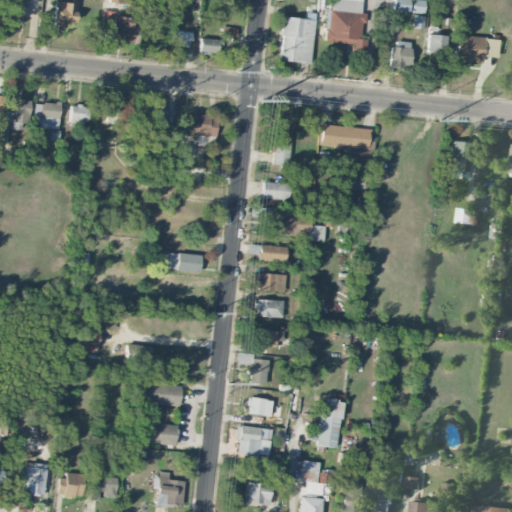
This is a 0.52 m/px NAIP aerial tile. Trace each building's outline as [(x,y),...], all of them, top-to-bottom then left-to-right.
[(20,0),(4,0),(3,23),(20,24),(20,0)] [(364,55),(365,39),(360,38),(361,14),(359,14),(360,0),(330,0),(330,10),(325,10),(323,42),(349,43),(348,54),(364,55)] [(405,0),(389,0),(390,12),(405,12),(405,0)] [(410,0),(409,12),(422,13),(422,0),(410,0)] [(54,1),(53,27),(64,27),(64,21),(75,22),(75,2),(54,1)] [(111,43),(134,44),(135,28),(132,28),(133,17),(112,16),(111,43)] [(312,19),(281,17),(278,61),(309,63),(312,19)] [(189,31),(171,31),(170,47),(188,47),(189,31)] [(426,53),(444,53),(445,35),(426,34),(426,53)] [(465,61),(480,63),(481,56),(495,58),(498,39),(456,34),(452,67),(464,68),(465,61)] [(198,53),(217,53),(218,39),(198,38),(198,53)] [(408,68),(409,47),(389,47),(388,67),(408,68)] [(122,115),(122,91),(105,91),(104,114),(122,115)] [(6,98),(5,122),(27,123),(28,99),(6,98)] [(57,128),(58,103),(32,102),(31,127),(57,128)] [(69,104),(67,122),(85,124),(87,106),(69,104)] [(165,131),(165,108),(147,108),(146,130),(165,131)] [(182,134),(196,135),(196,145),(213,146),(215,116),(183,114),(182,134)] [(269,165),(288,166),(290,114),(271,114),(269,165)] [(367,149),(368,127),(319,125),(318,146),(367,149)] [(466,172),(467,142),(449,141),(448,171),(466,172)] [(349,189),(362,190),(363,176),(350,176),(349,189)] [(287,182),(261,181),(261,197),(287,198),(287,182)] [(475,210),(457,208),(455,222),(473,225),(475,210)] [(258,234),(322,239),(323,226),(308,225),(308,214),(261,209),(258,234)] [(337,234),(346,234),(345,216),(336,217),(337,234)] [(257,260),(284,262),(285,246),(257,245),(257,260)] [(164,270),(198,271),(199,254),(165,253),(164,270)] [(256,290),(283,292),(284,274),(257,273),(256,290)] [(281,317),(281,300),(253,299),(253,316),(281,317)] [(81,351),(98,352),(99,325),(82,325),(81,351)] [(274,346),(276,330),(257,328),(255,344),(274,346)] [(124,364),(149,364),(150,345),(124,344),(124,364)] [(267,353),(268,346),(256,345),(255,352),(267,353)] [(251,358),(251,353),(237,352),(236,363),(248,364),(247,384),(265,385),(267,359),(251,358)] [(178,405),(179,385),(142,383),(141,404),(178,405)] [(271,400),(248,398),(247,414),(269,416),(271,400)] [(316,446),(336,447),(339,400),(319,399),(316,446)] [(137,443),(173,444),(173,423),(138,423),(137,443)] [(267,457),(270,429),(235,425),(234,439),(237,439),(235,454),(267,457)] [(317,461),(299,461),(298,479),(322,480),(322,473),(316,473),(317,461)] [(44,468),(23,467),(22,493),(42,495),(44,468)] [(155,504),(181,505),(182,481),(167,480),(168,472),(157,471),(155,504)] [(57,473),(55,495),(80,497),(82,475),(57,473)] [(114,497),(115,477),(90,476),(89,499),(99,500),(100,496),(114,497)] [(420,478),(405,476),(404,488),(419,490),(420,478)] [(268,483),(244,483),(244,503),(268,504),(268,483)] [(357,511),(359,484),(340,483),(338,511),(357,511)] [(456,483),(440,483),(439,502),(455,503),(456,483)] [(389,511),(390,496),(385,496),(386,486),(373,486),(371,511),(389,511)] [(319,511),(320,498),(298,497),(297,511),(319,511)] [(410,511),(440,511),(441,505),(411,502),(410,511)]
